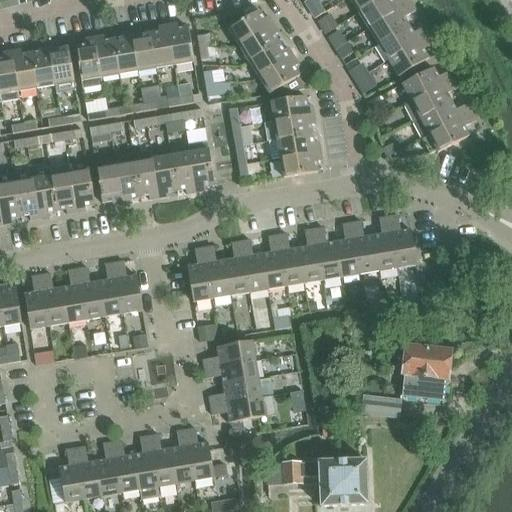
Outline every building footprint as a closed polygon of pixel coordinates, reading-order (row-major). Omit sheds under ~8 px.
[(17,0),(0,0),(0,8),(1,11),(19,6),(17,0)] [(314,0),(309,0),(305,3),(315,20),(324,14),(314,0)] [(349,0),(359,16),(384,0),(349,0)] [(392,1),(391,0),(384,0),(359,16),(368,31),(411,4),(408,0),(400,0),(394,4),(392,1)] [(416,12),(411,4),(368,31),(378,47),(409,27),(404,20),(416,12)] [(229,31),(239,47),(272,25),(268,19),(265,21),(259,12),(229,31)] [(330,17),(318,24),(324,34),(326,36),(337,29),(330,17)] [(177,25),(167,27),(174,67),(194,64),(188,28),(178,30),(177,25)] [(278,35),(272,25),(239,47),(249,63),(279,44),(275,37),(278,35)] [(159,33),(150,35),(156,70),(174,67),(167,27),(158,29),(159,33)] [(413,35),(409,27),(378,47),(388,63),(430,36),(425,28),(413,35)] [(141,32),(130,33),(137,73),(156,70),(150,35),(142,36),(141,32)] [(122,39),(112,41),(119,76),(137,73),(130,33),(121,35),(122,39)] [(339,33),(329,40),(336,52),(346,45),(339,33)] [(199,50),(206,49),(211,48),(209,36),(197,38),(199,50)] [(435,44),(430,36),(388,63),(398,79),(429,60),(424,51),(435,44)] [(104,38),(94,39),(101,79),(102,79),(119,76),(112,41),(105,42),(104,38)] [(103,87),(102,79),(101,79),(94,39),(85,41),(85,45),(76,47),(83,90),(103,87)] [(284,52),(279,44),(249,63),(259,79),(293,58),(288,50),(284,52)] [(346,45),(336,52),(342,61),(352,55),(346,45)] [(58,46),(47,47),(54,87),(75,84),(69,48),(59,50),(58,46)] [(40,53),(30,55),(36,90),(54,87),(47,47),(39,49),(40,53)] [(209,62),(206,49),(199,50),(201,63),(209,62)] [(21,52),(11,53),(19,101),(20,101),(18,93),(36,90),(30,55),(22,56),(21,52)] [(3,59),(0,59),(0,103),(0,105),(19,101),(11,53),(2,55),(3,59)] [(298,67),(293,58),(259,79),(269,96),(282,88),(286,94),(304,91),(296,79),(299,77),(294,69),(298,67)] [(362,64),(349,73),(355,83),(369,75),(367,72),(362,64)] [(402,87),(411,104),(411,105),(456,82),(451,72),(438,79),(434,70),(402,87)] [(203,75),(205,88),(213,87),(211,74),(203,75)] [(369,75),(355,83),(362,94),(376,85),(369,75)] [(460,90),(456,82),(411,105),(411,104),(403,108),(413,125),(452,105),(447,96),(460,90)] [(213,87),(205,88),(207,100),(215,99),(226,97),(224,86),(217,86),(213,87)] [(192,98),(180,100),(181,108),(194,105),(192,98)] [(271,104),(274,125),(314,119),(312,107),(308,108),(306,98),(271,104)] [(169,110),(181,108),(180,100),(168,102),(169,110)] [(378,100),(368,104),(373,113),(382,108),(378,100)] [(156,104),(143,106),(144,114),(157,112),(156,104)] [(456,112),(452,105),(413,125),(421,141),(473,115),(468,106),(456,112)] [(137,115),(144,114),(143,106),(135,107),(137,115)] [(119,110),(107,112),(108,120),(120,118),(119,110)] [(89,123),(108,120),(107,112),(88,116),(89,123)] [(202,112),(183,115),(184,123),(204,119),(202,112)] [(166,126),(184,123),(183,115),(164,118),(166,126)] [(477,123),(473,115),(421,141),(430,156),(436,152),(438,155),(469,138),(465,129),(477,123)] [(80,117),(60,120),(61,128),(81,124),(80,117)] [(230,118),(232,132),(240,131),(238,117),(230,118)] [(164,118),(146,121),(147,129),(166,126),(164,118)] [(315,127),(314,119),(274,125),(277,143),(312,137),(311,127),(315,127)] [(50,130),(61,128),(60,120),(49,122),(50,130)] [(135,131),(147,129),(146,121),(134,123),(135,131)] [(37,124),(24,126),(25,134),(38,132),(37,124)] [(122,125),(109,127),(111,135),(123,133),(122,125)] [(13,136),(25,134),(24,126),(12,128),(13,136)] [(91,138),(111,135),(109,127),(90,130),(91,138)] [(242,142),(240,131),(232,132),(234,143),(242,142)] [(75,133),(62,135),(64,143),(77,141),(75,133)] [(53,145),(64,143),(62,135),(51,137),(53,145)] [(277,143),(268,144),(271,163),(280,162),(320,155),(318,144),(314,145),(312,137),(277,143)] [(39,139),(26,141),(27,149),(40,147),(39,139)] [(16,151),(27,149),(26,141),(15,143),(16,151)] [(190,155),(197,194),(205,193),(205,189),(215,187),(208,144),(189,147),(190,155)] [(394,145),(384,151),(386,159),(398,153),(394,145)] [(151,153),(132,156),(140,200),(149,198),(150,202),(159,201),(152,161),(153,161),(151,153)] [(236,155),(238,169),(246,168),(244,154),(236,155)] [(186,196),(197,194),(190,155),(171,158),(177,193),(186,192),(186,196)] [(321,164),(320,155),(280,162),(283,180),(318,174),(317,164),(321,164)] [(131,201),(140,200),(132,156),(115,159),(123,207),(132,205),(131,201)] [(169,195),(177,193),(171,158),(153,161),(152,161),(159,201),(169,199),(169,195)] [(113,208),(123,207),(115,159),(95,163),(103,206),(113,204),(113,208)] [(67,216),(76,215),(69,175),(70,175),(69,167),(49,170),(57,213),(66,212),(67,216)] [(248,178),(246,168),(238,169),(240,180),(248,178)] [(48,215),(57,213),(49,170),(32,173),(40,221),(49,219),(48,215)] [(89,172),(70,175),(69,175),(76,215),(86,213),(86,208),(95,207),(89,172)] [(30,223),(40,221),(32,173),(13,177),(20,220),(29,218),(30,223)] [(12,221),(20,220),(13,177),(0,178),(0,214),(2,227),(12,225),(12,221)] [(399,218),(389,219),(398,270),(417,267),(411,232),(401,234),(399,218)] [(381,237),(373,238),(379,273),(398,270),(389,219),(379,221),(381,237)] [(361,224),(352,225),(361,277),(379,273),(373,238),(364,240),(361,224)] [(345,243),(336,244),(342,280),(361,277),(352,225),(342,227),(345,243)] [(324,230),(315,232),(324,283),(342,280),(336,244),(326,246),(324,230)] [(307,249),(299,250),(305,286),(324,283),(315,232),(305,233),(307,249)] [(287,236),(278,238),(287,289),(305,286),(299,250),(290,252),(287,236)] [(270,255),(262,257),(268,292),(287,289),(278,238),(268,240),(270,255)] [(250,243),(241,244),(249,296),(268,292),(262,257),(253,258),(250,243)] [(234,262),(225,263),(231,299),(249,296),(241,244),(231,246),(234,262)] [(214,249),(203,251),(212,302),(231,299),(225,263),(216,265),(214,249)] [(194,305),(212,302),(203,251),(194,252),(197,268),(188,269),(194,305)] [(125,264),(116,266),(125,317),(143,313),(137,278),(128,280),(125,264)] [(109,283),(100,285),(106,320),(125,317),(116,266),(106,267),(109,283)] [(88,270),(78,272),(87,323),(106,320),(100,285),(91,286),(88,270)] [(72,289),(62,291),(68,326),(87,323),(78,272),(69,274),(72,289)] [(51,276),(41,278),(50,329),(68,326),(62,291),(54,292),(51,276)] [(31,333),(50,329),(41,278),(32,280),(35,296),(25,297),(31,333)] [(5,288),(0,289),(0,309),(3,329),(22,326),(16,291),(6,293),(5,288)] [(338,297),(326,299),(329,311),(340,309),(338,297)] [(315,303),(308,304),(310,314),(317,313),(315,303)] [(347,303),(346,313),(358,314),(359,304),(347,303)] [(415,305),(412,310),(413,318),(425,316),(423,303),(415,305)] [(399,305),(385,307),(387,317),(401,315),(399,305)] [(273,320),(274,331),(291,329),(289,318),(273,320)] [(216,325),(198,329),(200,342),(219,339),(216,325)] [(119,338),(121,352),(129,350),(127,337),(119,338)] [(146,337),(133,339),(135,350),(147,348),(146,337)] [(203,362),(205,371),(256,362),(253,344),(217,350),(219,359),(203,362)] [(75,362),(88,359),(86,347),(72,349),(75,362)] [(445,402),(447,382),(448,382),(451,353),(407,349),(404,376),(406,376),(404,397),(445,402)] [(54,352),(35,356),(37,368),(55,365),(56,365),(54,352)] [(20,356),(8,358),(9,366),(21,364),(20,356)] [(0,367),(9,366),(8,358),(0,359),(0,367)] [(223,379),(224,387),(260,381),(256,362),(205,371),(206,381),(223,379)] [(209,399),(211,409),(263,400),(260,381),(224,387),(226,396),(209,399)] [(303,401),(302,393),(290,395),(292,403),(303,401)] [(399,419),(401,402),(364,398),(362,415),(399,419)] [(263,400),(211,409),(213,418),(229,415),(231,425),(232,425),(236,447),(247,446),(243,423),(275,417),(272,399),(263,400)] [(0,419),(0,420),(2,432),(10,430),(8,418),(0,419)] [(12,443),(10,430),(2,432),(4,445),(12,443)] [(196,431),(187,433),(196,483),(214,480),(227,478),(225,467),(212,469),(210,453),(208,445),(199,447),(196,431)] [(179,450),(171,452),(177,486),(196,483),(187,433),(177,434),(179,450)] [(160,437),(150,439),(158,490),(177,486),(171,452),(162,453),(160,437)] [(143,456),(134,458),(140,493),(142,503),(160,500),(158,490),(150,439),(140,440),(143,456)] [(122,444),(112,445),(121,496),(140,493),(134,458),(125,459),(122,444)] [(106,463),(97,464),(103,499),(121,496),(112,445),(103,447),(106,463)] [(86,450),(75,452),(84,502),(103,499),(97,464),(88,466),(86,450)] [(65,506),(84,502),(75,452),(66,453),(69,469),(59,471),(65,506)] [(6,456),(8,469),(16,468),(14,455),(6,456)] [(283,465),(283,466),(270,467),(270,486),(302,485),(302,479),(320,478),(321,508),(368,506),(365,461),(319,464),(319,465),(301,466),(301,464),(283,465)] [(16,468),(8,469),(10,481),(18,480),(16,468)] [(12,493),(14,506),(23,505),(20,492),(12,493)] [(235,502),(223,503),(224,511),(236,511),(237,511),(235,502)]
